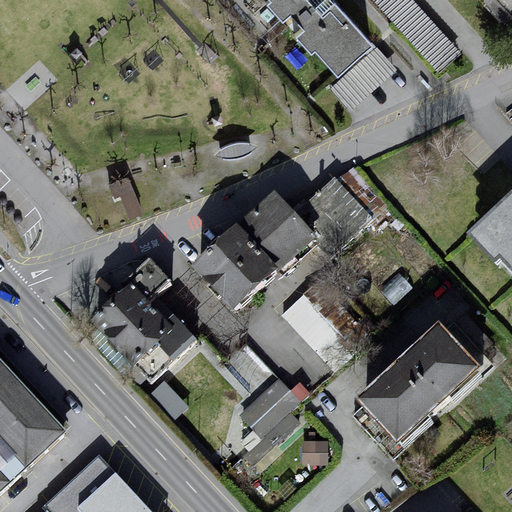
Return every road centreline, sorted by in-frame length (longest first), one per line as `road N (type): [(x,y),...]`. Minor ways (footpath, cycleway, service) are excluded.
road 1 (residential): [(12,293),(511,76)]
road 2 (tertiary): [(215,511),(12,293)]
road 3 (unknown): [(442,107),(348,0)]
